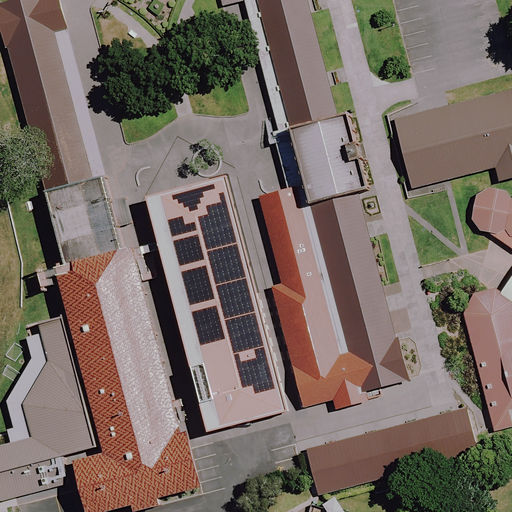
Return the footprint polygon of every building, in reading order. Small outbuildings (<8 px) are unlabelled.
[(65,0),(11,0),(0,3),(51,191),(102,178),(62,31),(73,28),(65,0)] [(225,0),(227,4),(244,0),(249,0),(283,134),(297,131),(311,184),(267,195),(289,282),(279,285),(309,407),(340,399),(343,409),(375,401),(373,390),(414,380),(367,190),(375,188),(355,109),(342,112),(314,0),(225,0)] [(173,228),(189,238),(194,229),(229,220),(238,226),(246,210),(238,206),(242,198),(237,192),(241,186),(233,181),(237,175),(223,167),(220,172),(190,179),(184,159),(157,167),(146,185),(169,198),(167,204),(174,210),(171,217),(177,222),(173,228)] [(52,191),(72,265),(137,248),(117,174),(52,191)] [(500,291),(476,297),(468,316),(500,431),(511,427),(511,200),(484,195),(475,222),(504,244),(511,247),(511,299),(507,295),(500,291)] [(147,245),(66,266),(49,270),(53,287),(70,283),(78,313),(43,323),(53,360),(30,403),(39,435),(1,445),(6,467),(0,468),(0,473),(8,499),(88,480),(95,511),(105,511),(209,485),(147,245)] [(190,300),(173,305),(207,432),(291,409),(257,283),(238,288),(231,263),(184,275),(190,300)] [(471,396),(311,442),(325,491),(485,445),(471,396)]
